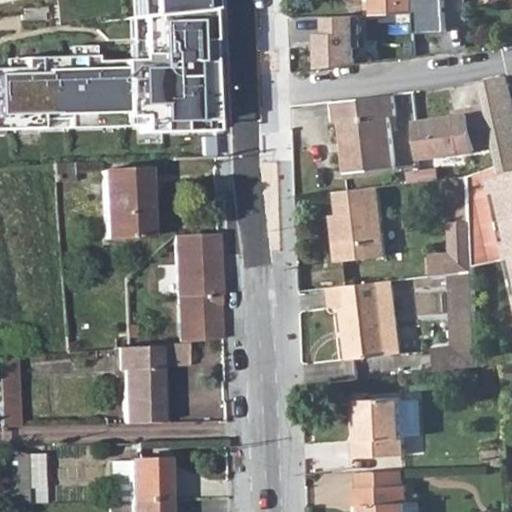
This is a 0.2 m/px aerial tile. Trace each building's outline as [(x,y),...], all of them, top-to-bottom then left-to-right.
[(136,0),(137,20),(205,13),(204,0),(136,0)] [(371,0),(372,14),(413,13),(413,33),(445,32),(444,0),(371,0)] [(21,69),(0,69),(0,121),(9,122),(10,130),(144,126),(145,135),(210,132),(205,13),(137,20),(138,61),(94,62),(94,57),(20,59),(21,69)] [(315,48),(316,69),(355,64),(355,47),(359,47),(358,15),(328,16),(328,32),(319,32),(320,48),(315,48)] [(511,99),(508,84),(482,90),(485,105),(494,146),(499,165),(469,177),(473,266),(511,257),(511,99)] [(394,95),(327,103),(328,123),(334,122),(339,173),(395,167),(390,116),(396,115),(394,95)] [(417,124),(421,158),(465,154),(494,146),(485,105),(468,109),(470,118),(457,120),(456,116),(439,121),(417,124)] [(199,156),(211,156),(210,137),(198,138),(199,156)] [(51,164),(50,161),(34,162),(36,194),(52,194),(52,185),(51,164)] [(70,163),(51,164),(52,185),(70,184),(70,163)] [(144,170),(100,171),(102,238),(147,237),(144,170)] [(449,179),(451,222),(471,221),(469,177),(449,179)] [(334,243),(336,263),(387,256),(378,187),(336,192),(338,214),(342,242),(334,243)] [(330,216),(334,243),(342,242),(338,214),(330,216)] [(434,276),(452,273),(473,271),(473,266),(471,221),(451,222),(451,253),(433,253),(434,276)] [(214,234),(172,236),(176,345),(184,344),(219,339),(214,234)] [(452,273),(452,294),(474,292),(473,271),(452,273)] [(330,287),(333,308),(344,307),(351,360),(392,355),(386,301),(395,300),(393,280),(330,287)] [(452,294),(454,346),(477,343),(476,324),(474,292),(452,294)] [(386,301),(392,355),(401,353),(395,300),(386,301)] [(104,339),(104,351),(113,350),(115,350),(114,339),(104,339)] [(434,349),(436,370),(478,365),(477,343),(454,346),(434,349)] [(176,345),(154,346),(154,348),(154,368),(184,367),(184,344),(176,345)] [(115,350),(113,350),(114,371),(119,370),(120,424),(156,423),(162,423),(161,390),(155,390),(154,368),(154,348),(128,350),(115,350)] [(0,360),(0,407),(15,407),(13,359),(0,360)] [(356,410),(361,410),(362,421),(356,421),(357,439),(355,440),(356,457),(405,455),(402,397),(370,399),(369,394),(356,393),(355,400),(356,410)] [(0,407),(0,427),(16,427),(15,407),(0,407)] [(21,455),(0,448),(0,505),(19,504),(23,504),(23,489),(21,455)] [(107,486),(107,502),(163,501),(162,461),(125,461),(125,485),(107,486)] [(355,488),(402,486),(402,471),(354,473),(355,488)] [(404,511),(404,502),(404,486),(402,486),(355,488),(353,488),(354,506),(358,506),(358,511),(404,511)] [(41,489),(23,489),(23,504),(41,504),(41,489)] [(162,511),(163,501),(107,502),(107,511),(162,511)] [(404,502),(404,511),(417,511),(418,502),(404,502)]
